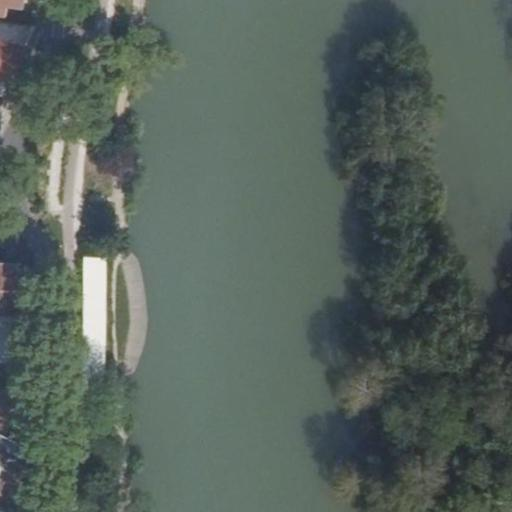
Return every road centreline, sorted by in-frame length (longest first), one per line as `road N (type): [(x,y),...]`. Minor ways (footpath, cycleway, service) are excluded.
road 1 (residential): [(44,511),(46,306),(24,164)]
road 2 (residential): [(24,164),(57,0)]
